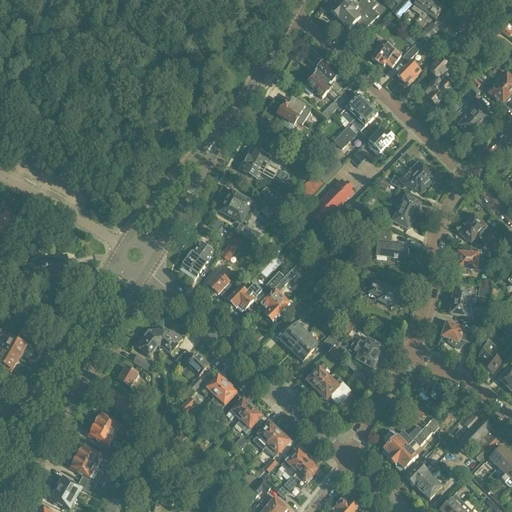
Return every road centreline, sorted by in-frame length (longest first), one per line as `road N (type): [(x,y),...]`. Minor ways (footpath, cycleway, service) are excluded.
road 1 (secondary): [(5,511),(148,268)]
road 2 (track): [(255,115),(173,63),(66,32),(0,0)]
road 3 (residential): [(347,460),(148,268)]
road 4 (secondary): [(122,247),(0,458)]
road 5 (residential): [(466,178),(290,15)]
road 6 (residential): [(410,352),(426,307),(438,224),(466,178)]
road 7 (secondary): [(148,268),(221,136)]
road 8 (secondary): [(221,136),(174,175),(122,247)]
road 9 (residential): [(122,247),(0,175)]
road 10 (secondary): [(221,136),(290,15)]
road 11 (residential): [(347,460),(410,352)]
road 12 (residential): [(511,420),(471,384),(410,352)]
